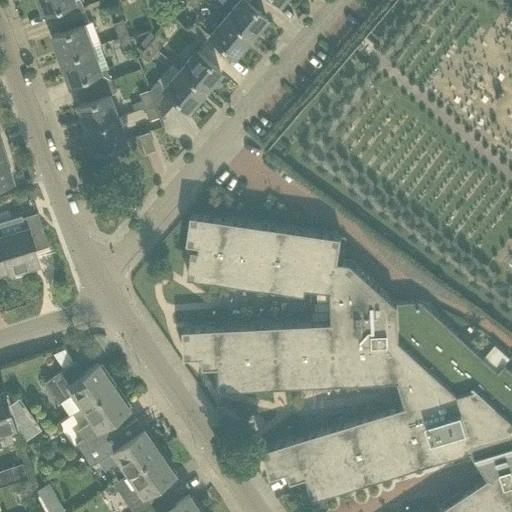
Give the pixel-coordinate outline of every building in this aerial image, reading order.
[(38,0),(43,12),(52,8),(57,20),(84,10),(80,0),(38,0)] [(252,5),(245,0),(239,0),(226,16),(249,36),(265,16),(252,5)] [(51,34),(60,58),(90,47),(99,44),(100,43),(92,20),(89,22),(84,10),(57,20),(60,31),(51,34)] [(249,36),(226,16),(209,35),(233,55),(249,36)] [(118,37),(128,33),(123,20),(113,23),(118,37)] [(148,44),(157,51),(167,39),(158,32),(148,44)] [(128,33),(118,37),(123,50),(133,47),(128,33)] [(110,79),(105,67),(107,66),(99,44),(90,47),(60,58),(69,82),(78,78),(82,89),(110,79)] [(148,61),(157,51),(148,44),(139,54),(148,61)] [(180,69),(203,90),(220,70),(196,50),(180,69)] [(149,89),(154,103),(159,118),(176,99),(187,109),(203,90),(180,69),(179,70),(173,64),(157,82),(156,81),(149,89)] [(114,91),(110,79),(82,89),(87,101),(77,104),(86,128),(116,117),(107,94),(114,91)] [(134,110),(144,107),(154,103),(149,89),(139,93),(141,100),(132,104),(134,110)] [(159,118),(154,103),(144,107),(149,120),(157,117),(159,118)] [(124,141),(116,117),(86,128),(95,152),(124,141)] [(151,128),(137,135),(147,154),(161,147),(151,128)] [(0,186),(13,182),(5,158),(0,159),(0,186)] [(37,211),(21,217),(25,228),(0,236),(0,272),(8,270),(9,272),(37,264),(33,250),(48,245),(37,211)] [(220,387),(398,378),(410,377),(418,404),(409,407),(408,404),(264,448),(264,447),(262,447),(271,475),(288,469),(291,479),(306,474),(313,496),(471,448),(476,456),(474,458),(475,459),(477,458),(483,467),(481,468),(482,470),(484,468),(489,476),(435,511),(511,511),(511,369),(505,363),(498,370),(421,300),(395,301),(351,261),(338,259),(342,235),(340,234),(340,235),(193,214),(193,213),(191,213),(187,241),(200,243),(199,248),(192,247),(188,275),(304,291),(305,285),(331,289),(332,320),(185,328),(185,327),(183,327),(184,355),(202,354),(203,365),(219,364),(220,387)] [(76,360),(45,381),(59,402),(63,399),(72,412),(82,406),(113,384),(98,361),(84,371),(76,360)] [(119,430),(111,418),(129,406),(113,384),(82,406),(92,420),(78,430),(84,439),(78,443),(85,453),(119,430)] [(0,446),(0,447),(0,446),(0,428),(13,425),(8,408),(1,388),(0,388),(0,446)] [(27,408),(13,417),(21,442),(41,428),(27,408)] [(128,471),(159,450),(143,427),(125,439),(119,430),(85,453),(92,464),(99,459),(104,467),(119,457),(128,471)] [(156,484),(174,472),(159,450),(128,471),(114,480),(124,495),(135,511),(138,511),(163,495),(156,484)] [(23,463),(13,466),(17,479),(27,476),(23,463)] [(47,511),(61,511),(65,510),(51,481),(36,488),(47,511)] [(201,511),(189,493),(171,506),(163,495),(138,511),(201,511)]
